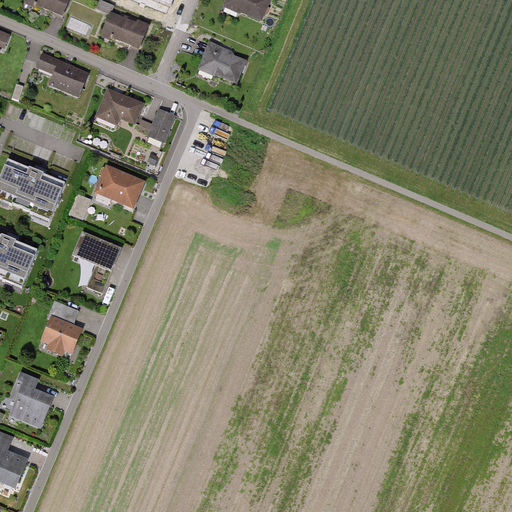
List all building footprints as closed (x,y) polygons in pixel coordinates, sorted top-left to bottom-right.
[(31,0),(30,5),(65,20),(73,0),(31,0)] [(269,0),(230,0),(228,7),(265,22),(273,2),(269,0)] [(116,16),(107,37),(142,52),(151,31),(116,16)] [(69,28),(81,31),(84,21),(72,17),(69,28)] [(209,48),(201,69),(238,84),(247,63),(209,48)] [(90,75),(45,56),(40,69),(56,75),(51,87),(81,99),(90,75)] [(144,106),(110,92),(99,119),(119,127),(122,120),(136,126),(144,106)] [(177,119),(160,113),(151,137),(167,143),(177,119)] [(67,187),(10,163),(0,188),(0,200),(52,222),(67,187)] [(146,185),(109,170),(98,195),(135,210),(146,185)] [(76,219),(86,219),(86,196),(75,196),(76,219)] [(41,253),(0,235),(0,277),(26,288),(41,253)] [(123,252),(86,236),(76,259),(113,275),(123,252)] [(61,304),(45,342),(53,346),(51,351),(64,357),(67,351),(75,355),(85,332),(74,328),(81,313),(61,304)] [(26,387),(12,418),(43,431),(56,400),(26,387)] [(0,482),(17,490),(29,462),(9,454),(15,441),(0,434),(0,482)]
